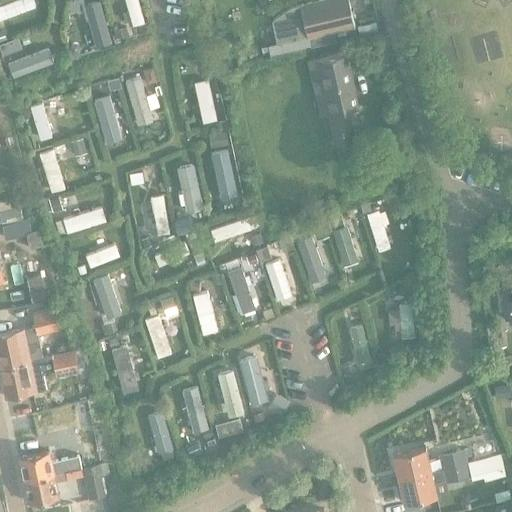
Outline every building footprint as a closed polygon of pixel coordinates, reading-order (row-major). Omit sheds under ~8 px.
[(0,17),(34,4),(32,0),(7,0),(0,3),(0,17)] [(76,0),(68,0),(69,11),(77,11),(76,0)] [(99,0),(95,0),(84,3),(96,47),(111,43),(99,0)] [(137,0),(123,0),(131,25),(144,22),(137,0)] [(276,44),(267,46),(270,55),(309,46),(307,37),(353,26),(346,0),(316,0),(289,6),(271,21),(276,44)] [(124,26),(113,29),(116,38),(127,36),(124,26)] [(70,44),(69,49),(73,54),(79,52),(80,46),(76,42),(70,44)] [(197,49),(188,52),(190,59),(199,57),(197,49)] [(49,62),(44,50),(12,63),(17,75),(49,62)] [(357,107),(345,52),(317,59),(329,112),(328,113),(335,144),(354,140),(347,109),(357,107)] [(118,77),(107,80),(109,89),(121,86),(118,77)] [(137,78),(125,82),(136,117),(148,113),(137,78)] [(207,78),(192,81),(201,121),(215,119),(207,78)] [(105,95),(93,99),(105,142),(117,138),(105,95)] [(41,102),(29,105),(39,138),(51,134),(41,102)] [(27,105),(18,108),(22,120),(27,118),(30,113),(27,105)] [(219,131),(208,133),(210,145),(220,144),(219,131)] [(81,138),(70,141),(74,153),(85,150),(81,138)] [(51,147),(37,152),(50,191),(64,186),(51,147)] [(224,153),(212,156),(221,198),(233,196),(224,153)] [(192,162),(176,166),(185,210),(202,206),(192,162)] [(141,172),(128,174),(130,184),(142,182),(141,172)] [(396,192),(387,196),(390,204),(399,200),(396,192)] [(162,193),(149,195),(155,233),(168,231),(162,193)] [(58,197),(48,200),(52,212),(62,209),(58,197)] [(368,202),(360,204),(363,212),(370,209),(368,202)] [(105,219),(100,205),(61,217),(66,232),(105,219)] [(0,209),(0,216),(1,222),(2,222),(20,220),(19,207),(0,209)] [(377,209),(365,212),(377,249),(389,246),(377,209)] [(340,214),(327,219),(331,229),(344,225),(340,214)] [(246,216),(209,228),(213,240),(250,228),(246,216)] [(191,217),(174,221),(177,234),(194,230),(191,217)] [(20,220),(2,222),(4,237),(25,234),(25,233),(30,232),(28,218),(20,220)] [(323,222),(312,226),(316,239),(328,235),(323,222)] [(346,225),(334,229),(344,259),(355,255),(346,225)] [(30,232),(25,233),(25,234),(28,248),(41,246),(38,230),(30,232)] [(195,232),(186,236),(190,247),(199,243),(195,232)] [(259,233),(250,236),(253,245),(262,241),(259,233)] [(309,234),(297,238),(312,280),(323,276),(309,234)] [(147,236),(140,238),(144,247),(151,244),(147,236)] [(114,242),(84,254),(89,266),(118,254),(114,242)] [(178,243),(153,254),(158,265),(171,259),(172,263),(180,259),(178,256),(183,254),(178,243)] [(199,244),(191,248),(195,259),(204,255),(199,244)] [(267,246),(255,250),(259,261),(270,257),(267,246)] [(254,253),(246,256),(248,263),(257,260),(254,253)] [(276,259),(264,263),(278,305),(290,301),(276,259)] [(83,264),(77,266),(79,274),(86,272),(83,264)] [(239,265),(226,270),(241,312),(254,307),(239,265)] [(106,272),(91,278),(105,317),(120,311),(112,287),(116,285),(113,278),(109,280),(106,272)] [(218,272),(210,274),(213,283),(221,281),(218,272)] [(190,280),(189,289),(198,290),(198,281),(190,280)] [(504,319),(511,317),(511,286),(495,288),(497,308),(503,307),(504,319)] [(206,290),(191,294),(202,333),(216,329),(206,290)] [(172,295),(160,299),(163,308),(174,304),(172,295)] [(411,303),(398,303),(398,336),(411,336),(411,303)] [(0,331),(0,364),(42,355),(37,333),(59,328),(54,307),(31,312),(34,325),(22,327),(0,331)] [(157,313),(143,317),(156,356),(170,351),(157,313)] [(110,322),(101,325),(104,334),(113,331),(110,322)] [(361,323),(348,326),(356,362),(369,359),(366,344),(368,343),(368,340),(365,340),(361,323)] [(117,336),(107,339),(109,348),(119,346),(117,336)] [(55,345),(56,350),(66,348),(64,338),(58,339),(55,345)] [(42,355),(0,364),(0,374),(4,393),(5,396),(45,388),(43,373),(45,369),(54,368),(56,375),(78,371),(73,349),(42,355)] [(380,350),(375,352),(379,362),(390,358),(388,353),(380,350)] [(255,354),(238,358),(249,402),(266,398),(264,389),(269,388),(266,378),(261,379),(255,354)] [(355,363),(343,365),(345,377),(357,375),(355,363)] [(231,369),(216,373),(223,400),(220,400),(222,409),(225,408),(227,415),(243,411),(231,369)] [(506,384),(495,385),(496,398),(507,397),(506,384)] [(186,395),(194,428),(206,425),(198,392),(186,395)] [(278,395),(270,408),(281,415),(289,401),(278,395)] [(161,410),(146,414),(157,451),(172,447),(161,410)] [(262,411),(252,413),(255,422),(264,419),(262,411)] [(239,418),(227,421),(230,433),(242,430),(239,418)] [(422,445),(390,453),(396,477),(428,470),(441,467),(439,458),(426,461),(422,445)] [(439,453),(442,467),(467,461),(464,447),(439,453)] [(17,455),(22,478),(52,472),(47,449),(17,455)] [(143,458),(134,460),(135,468),(144,466),(143,458)] [(467,461),(442,467),(444,479),(445,481),(470,475),(467,461)] [(52,472),(22,478),(27,501),(43,498),(43,501),(47,503),(55,501),(57,498),(56,495),(57,495),(54,480),(83,473),(88,498),(105,493),(101,475),(99,464),(99,462),(79,467),(79,466),(52,472)] [(106,462),(99,464),(101,475),(108,474),(106,462)] [(428,470),(396,477),(401,501),(433,494),(431,482),(444,479),(441,467),(428,470)] [(508,489),(494,492),(496,501),(510,498),(508,489)]
